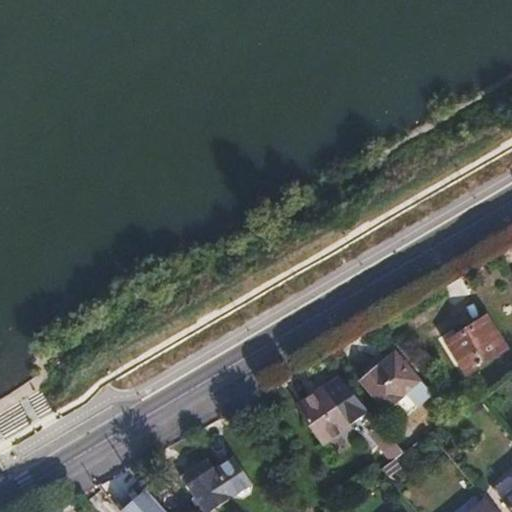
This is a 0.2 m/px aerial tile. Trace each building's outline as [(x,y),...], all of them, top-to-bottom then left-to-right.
[(486,318),(448,342),(468,374),(507,350),(486,318)] [(393,353),(362,382),(387,411),(407,394),(417,406),(431,395),(393,353)] [(342,378),(300,406),(325,442),(357,420),(392,462),(404,453),(342,378)] [(212,467),(187,484),(205,511),(207,511),(232,497),(241,498),(249,493),(251,484),(233,457),(214,470),(212,467)] [(181,475),(187,484),(212,467),(207,459),(181,475)] [(168,511),(148,489),(122,511),(168,511)] [(511,493),(503,501),(511,511),(511,493)] [(496,511),(488,502),(475,511),(496,511)]
